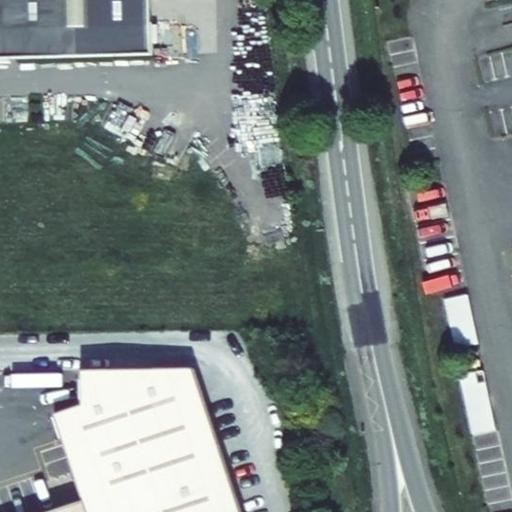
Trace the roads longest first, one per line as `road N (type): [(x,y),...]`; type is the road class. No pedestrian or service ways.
road 1 (secondary): [(382,399),(322,0)]
road 2 (secondary): [(424,511),(382,399)]
